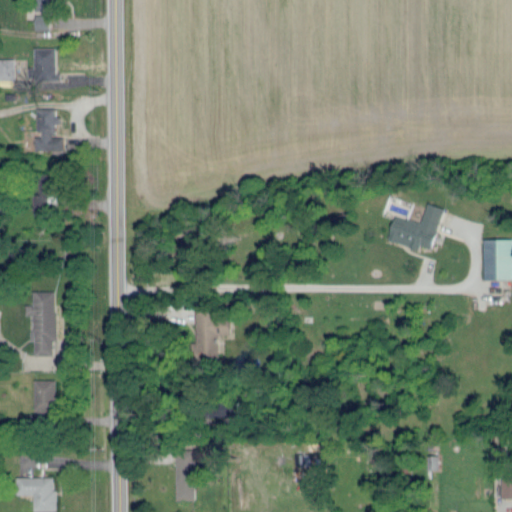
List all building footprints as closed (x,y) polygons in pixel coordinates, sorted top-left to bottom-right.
[(36,28),(29,28),(29,21),(36,21),(35,13),(42,13),(41,9),(36,9),(36,0),(55,0),(55,3),(54,3),(54,9),(50,9),(50,28),(36,28)] [(61,80),(35,80),(35,76),(28,76),(28,66),(35,66),(35,47),(56,47),(56,72),(61,72),(61,80)] [(0,58),(0,79),(15,79),(15,59),(0,58)] [(36,149),(35,135),(43,135),(42,129),(38,129),(37,107),(55,107),(56,115),(61,115),(61,121),(56,122),(57,134),(52,134),(52,137),(62,136),(63,147),(36,149)] [(35,213),(34,192),(40,192),(40,173),(57,172),(57,183),(60,183),(60,192),(58,192),(58,200),(49,200),(50,213),(35,213)] [(430,249),(418,245),(417,248),(387,239),(396,212),(420,220),(426,202),(444,208),(430,249)] [(511,238),(484,239),(484,279),(511,279),(511,238)] [(34,353),(34,314),(27,314),(27,303),(34,303),(34,289),(56,289),(56,311),(57,311),(57,339),(53,339),(53,353),(34,353)] [(218,317),(231,317),(231,338),(219,338),(219,363),(192,363),(192,341),(196,341),(196,307),(218,307),(218,317)] [(31,428),(31,414),(36,414),(36,379),(57,378),(57,409),(47,409),(47,428),(31,428)] [(240,416),(188,416),(188,382),(208,382),(208,407),(221,407),(221,398),(239,398),(240,416)] [(178,498),(176,449),(195,449),(196,498),(178,498)] [(57,509),(35,509),(35,493),(18,493),(18,475),(55,476),(54,488),(57,488),(57,509)] [(511,497),(511,477),(502,478),(502,498),(511,497)]
